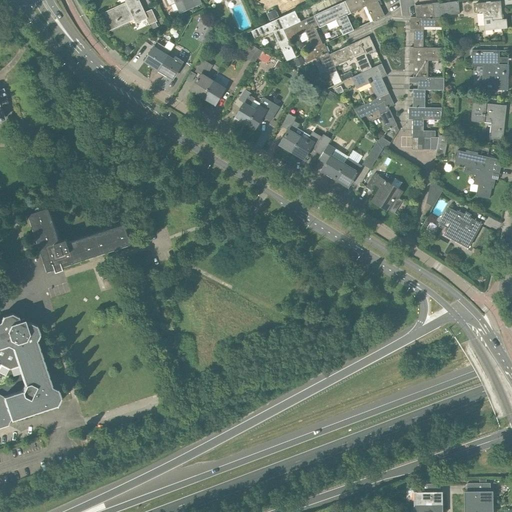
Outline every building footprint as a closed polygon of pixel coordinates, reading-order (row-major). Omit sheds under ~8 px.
[(144,12),(138,0),(127,0),(131,6),(105,18),(109,29),(138,16),(140,20),(146,17),(149,25),(151,24),(153,28),(158,26),(156,22),(158,21),(152,9),(144,12)] [(165,0),(167,3),(168,3),(169,4),(174,2),(180,14),(202,4),(200,0),(165,0)] [(347,0),(345,1),(350,13),(366,6),(373,21),(385,16),(378,0),(347,0)] [(350,13),(345,1),(314,15),(318,27),(319,27),(336,20),(343,35),(354,30),(347,15),(350,13)] [(439,3),(433,3),(435,18),(441,18),(441,16),(460,14),(458,1),(439,4),(439,3)] [(503,19),(501,1),(476,4),(477,12),(483,12),(484,27),(492,26),(493,30),(507,28),(506,19),(503,19)] [(435,18),(433,3),(427,4),(429,18),(435,18)] [(414,47),(423,48),(424,27),(442,28),(441,18),(435,18),(429,18),(422,18),(421,5),(415,6),(416,18),(410,18),(410,29),(414,29),(414,47)] [(288,40),(283,29),(299,22),(295,11),(251,31),(256,40),(274,32),(287,61),(296,57),(288,40)] [(314,15),(299,22),(283,29),(288,40),(306,32),(314,48),(323,44),(316,28),(318,27),(314,15)] [(208,25),(205,32),(210,34),(213,28),(208,25)] [(207,45),(214,49),(221,37),(214,33),(207,45)] [(229,40),(236,44),(238,40),(232,36),(229,40)] [(362,72),(371,68),(365,55),(376,50),(369,36),(330,54),(335,66),(355,57),(362,72)] [(146,61),(159,69),(167,55),(162,52),(165,47),(157,42),(146,61)] [(335,66),(330,54),(325,43),(323,44),(314,48),(302,54),(306,63),(320,57),(328,74),(337,70),(335,66)] [(255,63),(262,51),(253,45),(245,58),(255,63)] [(133,51),(128,46),(123,50),(128,55),(133,51)] [(409,78),(414,78),(426,78),(426,58),(444,58),(445,48),(423,48),(414,47),(410,47),(410,59),(414,59),(413,78),(409,77),(409,78)] [(508,83),(508,64),(499,64),(499,50),(472,50),(472,64),(483,64),(482,83),(508,83)] [(267,63),(271,56),(264,51),(259,59),(267,63)] [(167,55),(159,69),(174,78),(184,62),(176,57),(174,60),(167,55)] [(305,63),(302,56),(294,59),(297,66),(305,63)] [(192,89),(204,97),(212,83),(205,78),(206,77),(205,76),(212,65),(204,60),(197,71),(201,74),(192,89)] [(280,71),(285,64),(278,60),(274,67),(280,71)] [(377,99),(389,93),(382,78),(387,75),(382,63),(371,68),(362,72),(352,77),(357,86),(369,81),(377,99)] [(413,107),(424,107),(424,90),(444,90),(444,78),(426,78),(414,78),(409,78),(409,90),(413,90),(413,107)] [(212,83),(204,97),(216,104),(225,89),(220,85),(219,87),(212,83)] [(236,117),(247,124),(256,110),(250,106),(255,99),(250,96),(251,94),(246,91),(240,100),(245,103),(236,117)] [(335,96),(330,92),(326,97),(332,101),(335,96)] [(389,93),(377,99),(354,109),(359,117),(377,109),(386,130),(393,127),(397,134),(399,130),(389,107),(394,105),(389,93)] [(503,139),(505,120),(501,119),(502,105),(486,104),(486,103),(473,101),(471,121),(484,123),(484,122),(493,123),(492,138),(503,139)] [(256,110),(247,124),(255,129),(264,116),(271,120),(278,107),(271,102),(267,108),(260,104),(256,110)] [(418,137),(424,137),(425,137),(425,132),(423,132),(423,117),(441,117),(442,108),(424,107),(413,107),(409,107),(409,119),(413,119),(412,137),(418,137)] [(281,113),(273,116),(275,122),(283,119),(281,113)] [(280,144),(292,152),(301,137),(294,133),(300,124),(295,121),(295,117),(289,114),(282,126),(289,130),(280,144)] [(301,137),(292,152),(304,159),(312,146),(315,148),(313,150),(322,155),(328,144),(331,139),(324,135),(322,138),(313,132),(308,141),(301,137)] [(375,141),(376,143),(382,150),(384,146),(387,148),(391,143),(382,137),(375,141)] [(431,138),(430,150),(437,150),(438,141),(439,138),(431,138)] [(438,141),(437,150),(435,156),(445,157),(448,142),(438,141)] [(370,169),(376,160),(382,150),(376,143),(368,155),(363,164),(370,169)] [(328,144),(322,155),(318,161),(325,165),(322,170),(335,178),(344,163),(331,155),(336,149),(328,144)] [(475,152),(464,150),(463,152),(457,150),(454,164),(464,166),(462,173),(474,176),(472,184),(476,185),(474,195),(489,199),(492,188),(493,189),(495,179),(498,180),(502,160),(475,154),(475,152)] [(362,166),(348,157),(344,163),(335,178),(348,187),(356,174),(357,174),(362,166)] [(401,192),(375,175),(367,188),(372,191),(375,186),(380,189),(373,202),(386,210),(386,209),(393,213),(401,201),(397,199),(401,192)] [(434,207),(443,188),(430,182),(426,203),(434,207)] [(60,241),(49,207),(29,213),(45,262),(48,271),(56,269),(57,271),(64,269),(63,266),(132,243),(125,223),(68,242),(67,239),(60,241)] [(469,247),(481,225),(448,207),(439,224),(447,228),(445,233),(469,247)] [(102,279),(114,274),(111,265),(99,269),(102,279)] [(118,275),(103,280),(106,290),(121,285),(118,275)] [(30,322),(25,323),(24,319),(19,320),(18,316),(17,316),(12,314),(12,313),(3,316),(0,321),(0,428),(9,426),(7,421),(57,405),(57,404),(60,399),(61,399),(57,389),(51,387),(36,340),(39,335),(36,325),(35,325),(30,322)] [(417,504),(440,504),(440,484),(417,484),(417,504)] [(467,484),(467,504),(491,504),(490,484),(467,484)]
